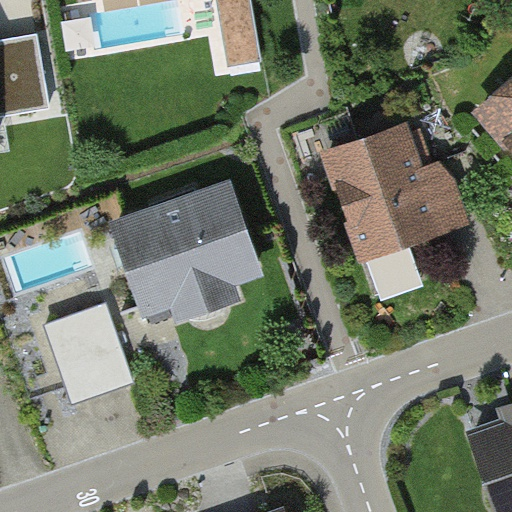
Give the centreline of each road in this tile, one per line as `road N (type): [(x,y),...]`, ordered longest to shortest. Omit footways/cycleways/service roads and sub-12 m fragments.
road 1 (residential): [(339,414),(302,414),(23,511)]
road 2 (residential): [(339,414),(361,392),(511,341)]
